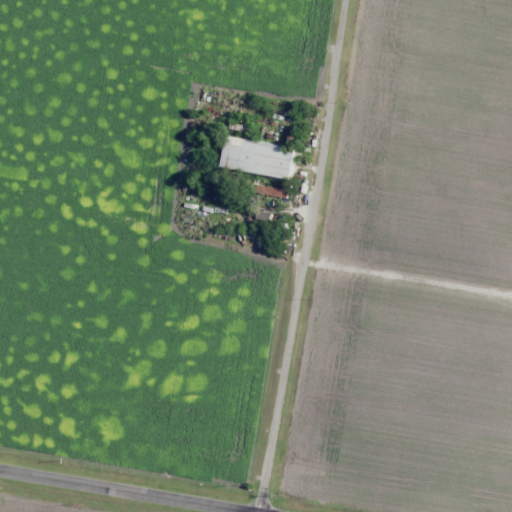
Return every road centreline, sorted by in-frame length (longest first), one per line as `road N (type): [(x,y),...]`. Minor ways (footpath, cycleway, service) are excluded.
road 1 (residential): [(259,511),(344,0)]
road 2 (residential): [(0,479),(202,511)]
